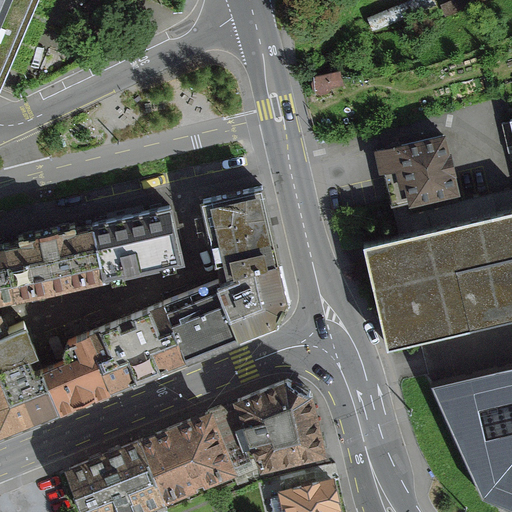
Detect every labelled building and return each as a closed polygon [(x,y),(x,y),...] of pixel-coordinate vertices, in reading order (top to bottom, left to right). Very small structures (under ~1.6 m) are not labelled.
[(0,0),(0,71),(2,72),(31,0),(0,0)] [(341,68),(313,74),(317,90),(345,84),(341,68)] [(462,198),(448,132),(370,149),(384,215),(462,198)] [(278,257),(262,186),(192,202),(206,264),(214,262),(216,273),(234,268),(278,257)] [(158,198),(98,211),(110,268),(181,253),(171,205),(160,207),(158,198)] [(25,226),(12,230),(27,285),(110,268),(98,211),(82,214),(81,208),(24,220),(25,226)] [(511,208),(364,241),(386,344),(426,335),(511,316),(511,208)] [(27,285),(12,230),(0,231),(0,320),(9,316),(4,290),(27,285)] [(234,268),(252,327),(265,323),(288,297),(278,257),(234,268)] [(196,349),(252,327),(234,268),(216,273),(173,291),(196,349)] [(196,349),(173,291),(171,287),(99,316),(124,378),(196,349)] [(9,316),(0,320),(0,429),(69,401),(50,354),(41,356),(36,343),(45,338),(32,307),(9,316)] [(124,378),(99,316),(72,327),(78,343),(50,354),(69,401),(124,378)] [(511,358),(439,375),(434,376),(483,490),(511,501),(511,358)] [(265,456),(328,442),(314,387),(288,375),(240,392),(265,456)] [(212,401),(141,430),(167,493),(238,464),(212,401)] [(120,511),(167,493),(141,430),(65,460),(86,511),(120,511)] [(286,511),(347,511),(337,465),(279,478),(286,511)]
